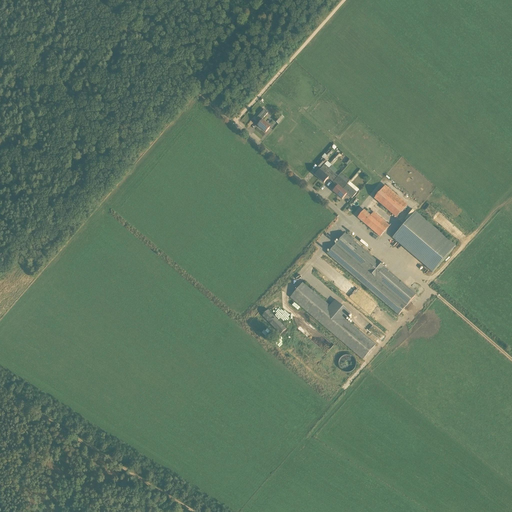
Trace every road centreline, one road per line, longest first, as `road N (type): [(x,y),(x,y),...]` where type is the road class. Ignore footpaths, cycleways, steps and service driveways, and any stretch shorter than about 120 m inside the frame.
road 1 (unclassified): [(428,287),(93,0)]
road 2 (track): [(190,511),(0,391)]
road 3 (track): [(344,0),(234,122)]
road 4 (track): [(511,197),(428,287)]
